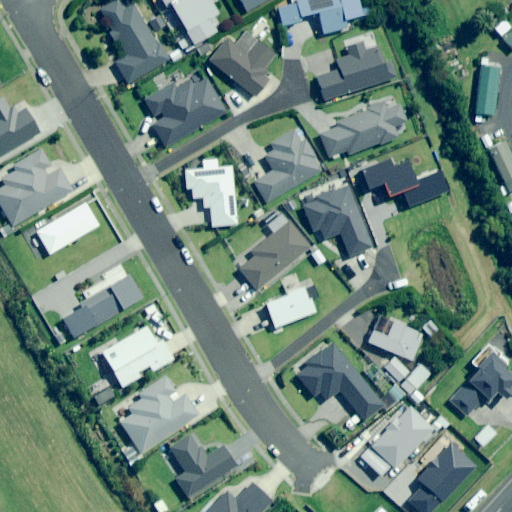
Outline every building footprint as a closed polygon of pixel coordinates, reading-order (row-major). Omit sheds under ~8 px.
[(126,83),(169,58),(158,41),(155,42),(132,2),(122,8),(117,0),(110,0),(98,8),(110,30),(107,32),(112,40),(115,39),(124,54),(112,61),(126,83)] [(160,0),(165,6),(169,3),(192,44),(215,30),(208,18),(217,13),(209,0),(160,0)] [(238,0),(245,11),(263,0),(238,0)] [(317,14),(321,33),(345,27),(343,18),(358,15),(368,13),(366,7),(360,9),(357,0),(294,0),(298,15),(310,12),(311,16),(317,14)] [(297,21),(293,2),(276,7),(280,25),(297,21)] [(164,24),(158,14),(147,21),(153,31),(164,24)] [(225,37),(207,59),(254,96),(268,79),(263,75),(267,70),(263,67),(274,53),(244,31),(234,43),(225,37)] [(186,45),(182,38),(177,42),(181,48),(186,45)] [(322,99),(396,76),(390,58),(383,61),(377,44),(364,48),(361,39),(345,45),(347,54),(334,58),(338,68),(314,75),(322,99)] [(212,49),(207,42),(195,48),(200,56),(212,49)] [(181,56),(176,49),(168,54),(172,61),(181,56)] [(498,66),(480,64),(474,112),(493,115),(498,66)] [(164,147),(225,111),(205,77),(192,84),(188,78),(174,86),(171,81),(142,98),(152,115),(159,111),(162,116),(149,123),(164,147)] [(0,154),(38,132),(23,106),(15,111),(11,104),(7,106),(1,96),(0,96),(0,154)] [(378,144),(397,137),(393,126),(406,121),(398,102),(385,107),(382,100),(363,107),(364,109),(334,121),(336,126),(317,133),(327,157),(345,150),(347,154),(378,142),(378,144)] [(264,203),(320,170),(313,158),(315,156),(303,138),(300,140),(292,129),(268,142),(272,149),(262,155),(270,169),(251,181),(264,203)] [(511,155),(504,140),(487,148),(508,192),(511,189),(511,155)] [(0,209),(10,226),(71,190),(58,166),(45,173),(43,169),(50,165),(39,147),(10,165),(13,170),(0,177),(0,180),(2,184),(0,185),(0,209)] [(392,165),(389,158),(359,169),(367,188),(381,183),(387,196),(400,190),(407,206),(447,190),(438,168),(415,178),(407,159),(392,165)] [(236,224),(230,165),(216,166),(216,159),(201,160),(202,168),(183,169),(184,188),(190,188),(191,198),(201,197),(202,207),(208,207),(210,226),(236,224)] [(249,174),(244,166),(239,169),(243,177),(249,174)] [(372,247),(346,184),(332,190),(332,188),(312,196),(314,200),(301,205),(311,231),(318,228),(323,239),(338,233),(348,256),(372,247)] [(98,225),(83,202),(34,231),(47,254),(98,225)] [(267,225),(277,216),(272,210),(261,219),(267,225)] [(255,291),(310,246),(288,219),(249,250),(252,256),(237,268),(255,291)] [(12,232),(7,223),(0,227),(0,234),(1,237),(12,232)] [(324,260),(317,249),(310,254),(317,264),(324,260)] [(64,276),(61,271),(53,275),(56,280),(64,276)] [(141,297),(128,274),(77,303),(79,306),(59,318),(71,338),(93,325),(94,326),(124,308),(123,307),(141,297)] [(61,292),(57,285),(39,294),(43,301),(61,292)] [(306,299),(301,286),(285,293),(285,294),(263,303),(273,328),(314,312),(309,298),(306,299)] [(160,307),(156,299),(150,303),(155,310),(160,307)] [(415,331),(378,315),(366,342),(404,358),(399,364),(393,357),(382,367),(383,369),(381,371),(393,383),(396,380),(397,382),(407,372),(409,374),(398,385),(408,394),(413,388),(415,389),(429,374),(426,371),(430,366),(423,359),(416,366),(410,360),(419,341),(412,338),(415,331)] [(160,328),(154,316),(147,320),(153,332),(160,328)] [(154,342),(144,325),(100,352),(119,387),(138,377),(136,372),(147,366),(150,372),(172,359),(160,339),(154,342)] [(58,332),(53,336),(58,345),(64,341),(58,332)] [(76,356),(89,349),(85,342),(72,348),(76,356)] [(363,421),(383,405),(386,409),(397,401),(388,391),(378,400),(331,342),(320,351),(318,349),(302,363),(305,366),(295,375),(312,397),(318,392),(325,401),(338,391),(363,421)] [(504,400),(511,391),(508,387),(511,383),(511,376),(502,368),(505,365),(489,351),(475,366),(478,368),(448,400),(466,417),(482,400),(487,404),(493,397),(495,399),(498,395),(504,400)] [(138,453),(197,414),(183,393),(178,397),(163,375),(136,394),(139,399),(126,408),(130,414),(117,422),(138,453)] [(393,385),(388,391),(397,400),(402,395),(393,385)] [(422,398),(415,390),(409,396),(416,403),(422,398)] [(482,447),(496,433),(487,424),(473,438),(482,447)] [(185,498),(235,466),(221,445),(205,455),(199,445),(196,447),(187,433),(166,447),(183,472),(172,478),(185,498)] [(261,511),(271,501),(250,482),(234,499),(224,491),(204,511),(261,511)] [(165,511),(167,511),(161,501),(153,506),(156,511),(165,511)]
